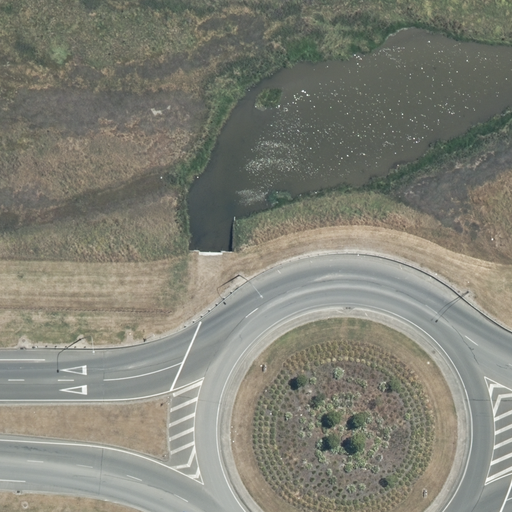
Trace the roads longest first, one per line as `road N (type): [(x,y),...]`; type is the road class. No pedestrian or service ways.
road 1 (secondary): [(221,348),(272,298),(331,281),(398,292),(448,325)]
road 2 (secondary): [(0,381),(111,380),(221,348)]
road 3 (secondary): [(202,511),(141,480),(92,467),(0,459)]
road 4 (secondary): [(448,325),(481,419),(463,511)]
road 5 (secondary): [(221,511),(204,441),(221,348)]
